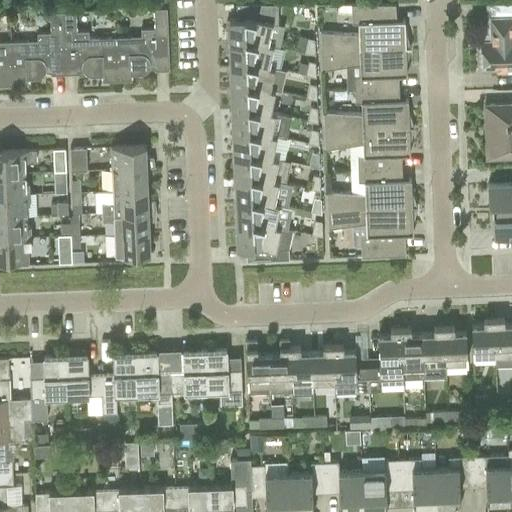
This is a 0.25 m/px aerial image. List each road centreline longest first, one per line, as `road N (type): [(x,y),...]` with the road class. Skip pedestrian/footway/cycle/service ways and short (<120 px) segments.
road 1 (unclassified): [(453,294),(438,0)]
road 2 (residential): [(195,302),(239,324),(362,319),(400,298),(453,294)]
road 3 (residential): [(0,312),(195,302)]
road 4 (residential): [(189,122),(0,124)]
road 5 (residential): [(195,302),(189,122)]
road 6 (residential): [(189,122),(205,96),(211,0)]
